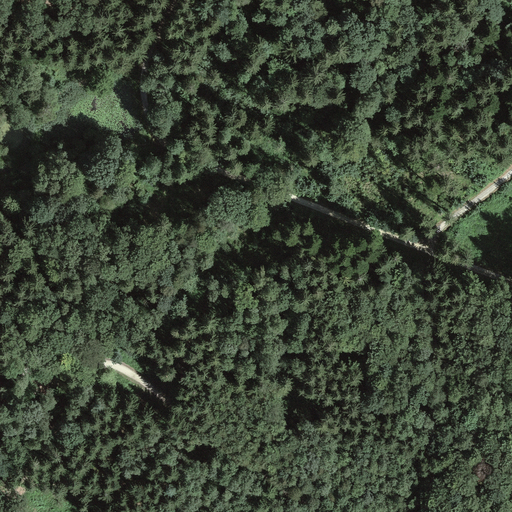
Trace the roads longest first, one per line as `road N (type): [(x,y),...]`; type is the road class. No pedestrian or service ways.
road 1 (track): [(511,283),(167,150),(147,114),(140,75),(175,0)]
road 2 (track): [(0,371),(89,365),(126,373),(314,511)]
road 3 (track): [(417,246),(511,170)]
